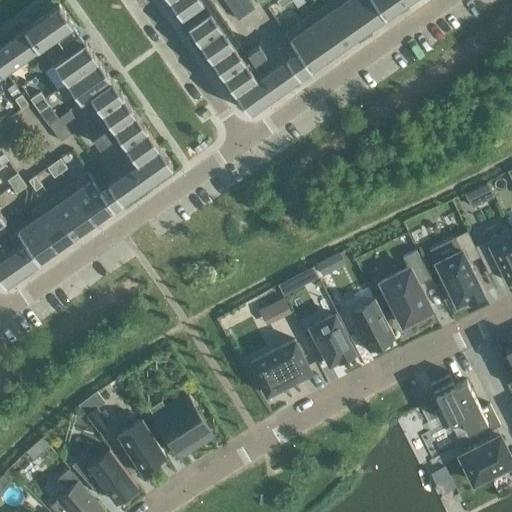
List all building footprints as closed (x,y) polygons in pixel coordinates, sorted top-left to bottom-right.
[(169,0),(181,16),(204,0),(169,0)] [(367,29),(346,0),(329,0),(322,5),(348,42),(367,29)] [(385,15),(374,0),(346,0),(367,29),(385,15)] [(404,2),(402,0),(374,0),(385,15),(404,2)] [(59,4),(33,22),(47,42),(54,37),(66,54),(66,55),(85,42),(59,4)] [(348,42),(322,5),(304,18),(329,55),(348,42)] [(247,52),(215,6),(187,25),(236,93),(257,78),(257,77),(262,73),(254,62),(266,53),(259,43),(247,52)] [(329,55),(304,18),(284,32),(310,68),(329,55)] [(47,42),(33,22),(25,29),(38,48),(47,42)] [(38,48),(25,29),(0,45),(0,64),(5,71),(38,48)] [(98,60),(85,42),(66,55),(66,54),(60,58),(53,63),(67,82),(98,60)] [(53,48),(46,53),(53,63),(60,58),(53,48)] [(300,76),(286,56),(262,73),(257,77),(257,78),(236,93),(249,112),(300,76)] [(111,79),(98,60),(67,82),(81,101),(84,99),(90,95),(89,94),(111,79)] [(159,147),(111,79),(89,94),(90,95),(84,99),(104,127),(93,135),(100,146),(111,137),(131,165),(137,162),(159,147)] [(40,92),(30,99),(35,105),(44,98),(40,92)] [(15,99),(22,109),(28,104),(21,94),(15,99)] [(49,105),(44,98),(35,105),(39,112),(49,105)] [(172,165),(159,147),(137,162),(131,165),(107,182),(121,202),(172,165)] [(67,167),(60,158),(54,162),(61,172),(67,167)] [(61,172),(54,162),(47,167),(54,177),(61,172)] [(114,207),(88,170),(69,184),(94,220),(114,207)] [(22,179),(17,172),(7,179),(12,186),(22,179)] [(42,185),(35,175),(28,180),(35,190),(42,185)] [(26,186),(22,179),(12,186),(17,193),(25,186),(26,186)] [(487,181),(466,192),(472,205),(494,195),(487,181)] [(94,220),(69,184),(50,197),(76,234),(94,220)] [(76,234),(50,197),(31,211),(35,217),(36,217),(57,247),(76,234)] [(36,217),(35,217),(17,230),(17,231),(11,236),(17,246),(25,240),(39,260),(57,247),(36,217)] [(511,280),(511,230),(510,228),(475,245),(481,258),(486,269),(499,263),(508,282),(511,280)] [(484,294),(469,263),(481,258),(475,245),(468,232),(455,238),(460,249),(435,262),(446,283),(442,284),(450,300),(454,299),(457,305),(468,299),(469,301),(484,294)] [(0,277),(4,284),(30,266),(16,246),(9,251),(0,237),(0,277)] [(25,240),(17,246),(16,246),(30,266),(39,260),(25,240)] [(381,281),(403,324),(431,309),(418,284),(431,278),(416,249),(402,256),(408,267),(381,281)] [(325,260),(317,264),(322,275),(331,271),(325,260)] [(313,266),(278,284),(283,295),(318,276),(313,266)] [(367,286),(343,299),(349,312),(348,312),(368,350),(395,337),(375,298),(374,299),(367,286)] [(282,298),(271,304),(278,317),(289,312),(282,298)] [(306,339),(317,361),(326,356),(329,363),(339,358),(340,360),(355,352),(334,313),(310,326),(315,334),(306,339)] [(295,339),(250,362),(266,392),(267,394),(268,393),(284,385),(294,380),(309,372),(310,372),(311,371),(310,369),(295,339)] [(508,355),(500,359),(511,382),(511,381),(511,345),(505,349),(508,355)] [(484,415),(466,379),(454,385),(449,374),(430,384),(450,423),(461,417),(467,430),(486,421),(490,430),(500,425),(493,410),(484,415)] [(419,406),(426,402),(422,393),(415,396),(419,406)] [(161,400),(149,408),(179,456),(213,434),(188,395),(166,408),(161,400)] [(108,423),(96,407),(86,414),(99,430),(108,423)] [(144,475),(160,464),(158,460),(166,455),(142,418),(117,434),(144,475)] [(474,482),(511,463),(511,457),(511,458),(499,435),(486,442),(473,448),(460,455),(474,482)] [(42,437),(26,451),(33,460),(50,445),(42,437)] [(138,485),(109,447),(89,462),(84,455),(72,464),(94,488),(102,482),(116,502),(138,485)] [(105,511),(106,511),(68,468),(57,478),(68,490),(50,506),(56,511),(105,511)]
